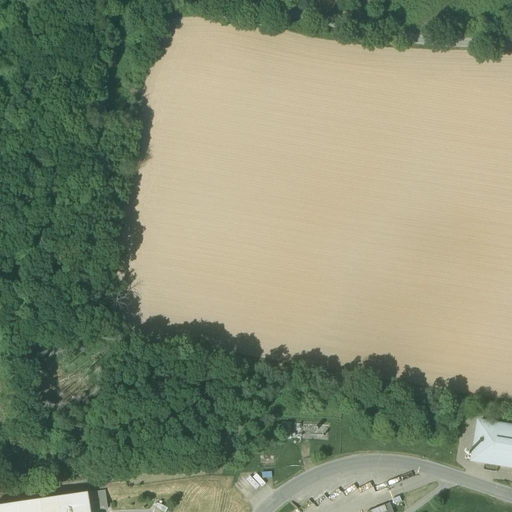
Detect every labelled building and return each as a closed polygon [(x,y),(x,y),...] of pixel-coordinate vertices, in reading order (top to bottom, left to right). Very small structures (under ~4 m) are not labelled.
[(472,461),(511,467),(511,426),(479,422),(472,461)] [(290,435),(289,423),(281,423),(282,435),(290,435)] [(86,494),(88,511),(90,511),(107,509),(104,491),(86,494)] [(88,511),(86,494),(0,507),(0,511),(88,511)] [(367,511),(392,511),(389,503),(367,511)]
